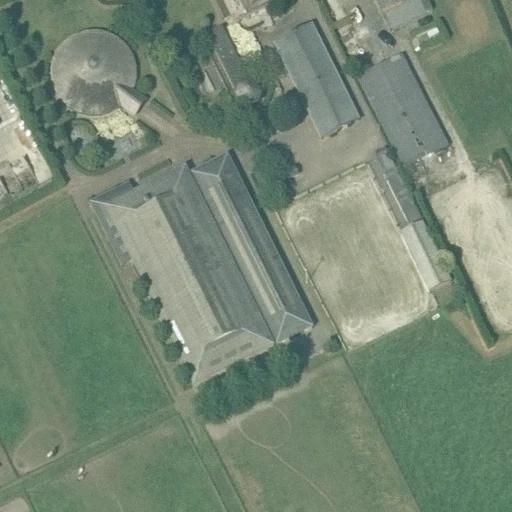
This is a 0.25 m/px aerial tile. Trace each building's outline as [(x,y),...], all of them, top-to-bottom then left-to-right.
[(274,1),(274,0),(239,0),(248,19),(275,5),(274,1)] [(373,0),(388,32),(432,11),(427,0),(373,0)] [(280,42),(327,137),(359,121),(312,26),(280,42)] [(206,37),(232,91),(249,83),(222,29),(206,37)] [(359,75),(403,168),(446,148),(402,55),(359,75)] [(376,156),(411,226),(421,222),(385,152),(376,156)] [(105,209),(194,388),(312,329),(227,158),(189,177),(185,169),(105,209)] [(276,190),(281,200),(302,189),(297,179),(276,190)] [(401,236),(429,294),(451,284),(423,225),(401,236)]
